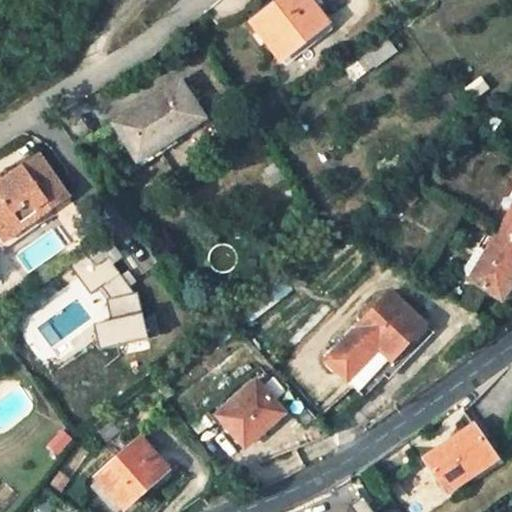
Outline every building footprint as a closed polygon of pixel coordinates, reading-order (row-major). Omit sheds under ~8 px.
[(290,0),(251,30),(281,68),(333,27),(311,0),(290,0)] [(361,59),(369,73),(400,54),(391,40),(361,59)] [(467,89),(476,103),(493,92),(485,78),(467,89)] [(115,132),(141,168),(204,124),(180,88),(115,132)] [(0,189),(0,242),(5,250),(70,204),(42,161),(0,189)] [(511,217),(500,238),(511,245),(511,217)] [(96,242),(113,265),(123,258),(106,235),(96,242)] [(504,304),(511,290),(511,245),(500,238),(473,285),(504,304)] [(143,316),(137,292),(134,293),(129,286),(121,276),(113,265),(96,242),(78,256),(67,264),(90,295),(101,287),(110,299),(106,300),(110,321),(93,325),(99,351),(116,347),(148,340),(143,316)] [(121,276),(129,286),(135,282),(128,271),(121,276)] [(48,286),(26,302),(33,313),(56,297),(48,286)] [(398,295),(346,347),(366,372),(383,356),(391,364),(428,327),(398,295)] [(33,313),(26,302),(17,308),(24,319),(33,313)] [(143,316),(148,340),(158,338),(153,314),(143,316)] [(428,327),(391,364),(398,371),(436,335),(428,327)] [(350,387),(366,372),(346,347),(327,365),(350,387)] [(366,402),(398,371),(391,364),(383,356),(366,372),(371,377),(356,393),(366,402)] [(314,358),(293,376),(325,412),(345,394),(314,358)] [(366,372),(350,387),(356,393),(371,377),(366,372)] [(224,422),(249,451),(288,418),(263,389),(224,422)] [(205,420),(187,434),(195,445),(213,430),(205,420)] [(426,459),(447,489),(495,456),(474,426),(426,459)] [(46,444),(56,458),(76,444),(65,430),(46,444)] [(164,472),(140,446),(100,484),(91,491),(109,511),(129,511),(155,489),(150,484),(164,472)]
